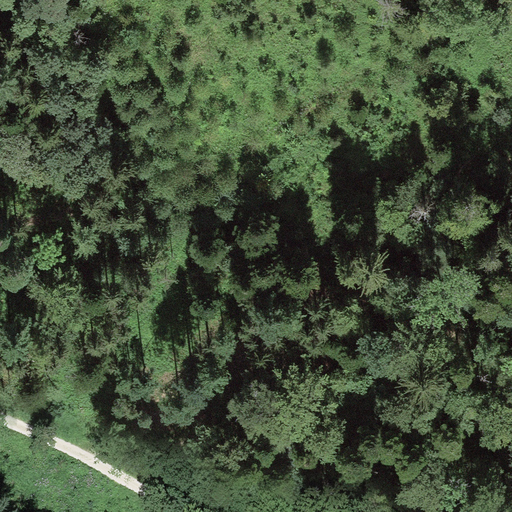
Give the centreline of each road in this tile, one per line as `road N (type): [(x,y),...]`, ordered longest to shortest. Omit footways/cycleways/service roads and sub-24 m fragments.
road 1 (track): [(0,218),(267,129),(357,81),(371,50),(342,0)]
road 2 (track): [(0,417),(184,511)]
